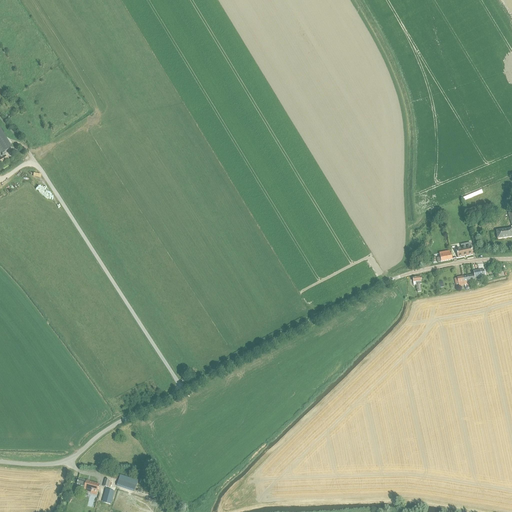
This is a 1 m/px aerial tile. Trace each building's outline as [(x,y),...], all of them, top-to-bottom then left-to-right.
[(497,240),(511,237),(511,230),(511,229),(496,232),(497,240)] [(456,250),(458,259),(473,256),(470,244),(467,244),(468,248),(456,250)] [(437,262),(452,260),(451,255),(450,255),(449,251),(442,253),(442,255),(440,256),(440,258),(437,258),(437,262)] [(457,279),(454,279),(455,285),(458,284),(459,286),(464,285),(463,277),(457,279)] [(420,284),(421,284),(421,278),(413,278),(413,285),(416,285),(417,293),(421,292),(420,284)] [(99,485),(78,480),(77,485),(80,486),(80,488),(84,490),(84,492),(91,494),(91,491),(97,493),(99,485)] [(113,482),(105,480),(103,487),(105,488),(103,497),(105,498),(103,503),(110,505),(114,490),(111,489),(113,482)] [(136,487),(118,481),(116,487),(134,492),(136,487)]
